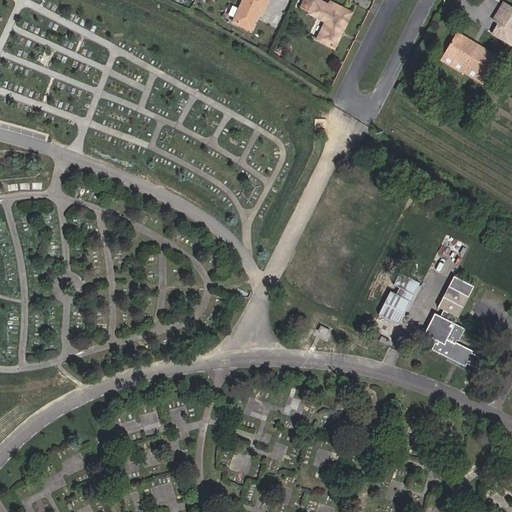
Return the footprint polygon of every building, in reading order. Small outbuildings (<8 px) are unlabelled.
[(242,0),(234,20),(252,28),(259,11),(262,12),(267,0),(242,0)] [(336,32),(338,28),(341,29),(351,11),(330,0),(329,3),(323,0),(314,0),(308,11),(323,18),(314,36),(332,46),(338,33),(336,32)] [(505,30),(511,10),(494,0),(487,0),(479,15),(505,30)] [(468,38),(448,26),(445,30),(466,43),(467,40),(468,38)] [(437,37),(439,38),(433,48),(452,60),(452,59),(472,71),(485,51),(467,40),(466,43),(445,30),(443,34),(440,32),(437,37)] [(450,64),(469,76),(472,71),(452,59),(452,60),(433,48),(429,54),(449,66),(450,64)] [(378,314),(399,324),(420,282),(398,272),(392,285),(399,289),(397,294),(389,290),(378,314)] [(459,317),(474,288),(455,278),(439,307),(445,310),(442,316),(436,313),(433,318),(431,323),(428,328),(426,333),(431,336),(436,338),(438,339),(440,340),(439,343),(437,342),(433,349),(437,351),(442,353),(447,356),(449,357),(450,354),(451,355),(456,357),(461,360),(466,362),(468,364),(474,367),(480,357),(473,353),(473,354),(455,345),(464,328),(456,323),(448,319),(451,313),(459,317)]
